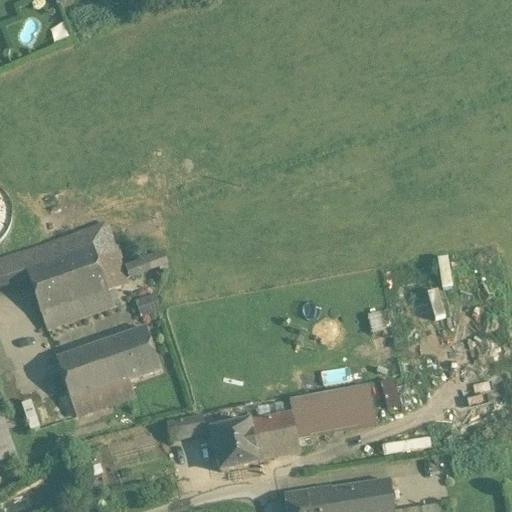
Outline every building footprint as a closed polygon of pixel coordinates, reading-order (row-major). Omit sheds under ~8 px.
[(126,286),(105,225),(87,231),(93,249),(108,293),(126,286)] [(87,231),(0,261),(0,286),(29,277),(27,271),(93,249),(87,231)] [(93,249),(27,271),(29,277),(46,330),(113,308),(108,293),(93,249)] [(435,290),(446,289),(443,258),(432,259),(435,290)] [(141,317),(158,312),(152,294),(135,300),(141,317)] [(434,329),(432,318),(438,317),(433,294),(410,300),(418,333),(434,329)] [(146,329),(113,340),(128,384),(130,384),(161,373),(146,329)] [(113,340),(56,359),(76,418),(135,399),(130,384),(128,384),(113,340)] [(388,379),(374,384),(385,412),(398,407),(388,379)] [(366,388),(354,390),(358,414),(370,412),(366,388)] [(354,390),(317,397),(324,424),(358,414),(354,390)] [(24,432),(57,420),(48,395),(15,407),(24,432)] [(0,465),(17,460),(0,410),(0,465)] [(307,411),(292,415),(301,456),(316,452),(307,411)] [(292,415),(250,424),(259,465),(301,456),(292,415)] [(203,417),(167,424),(170,444),(207,437),(203,417)] [(250,423),(211,432),(221,474),(259,465),(250,424),(250,423)] [(378,446),(379,455),(424,449),(423,440),(378,446)] [(167,470),(83,495),(88,511),(103,511),(107,511),(110,511),(174,493),(167,470)] [(395,511),(391,483),(332,492),(335,511),(395,511)] [(332,491),(286,498),(288,511),(335,511),(332,492),(332,491)]
